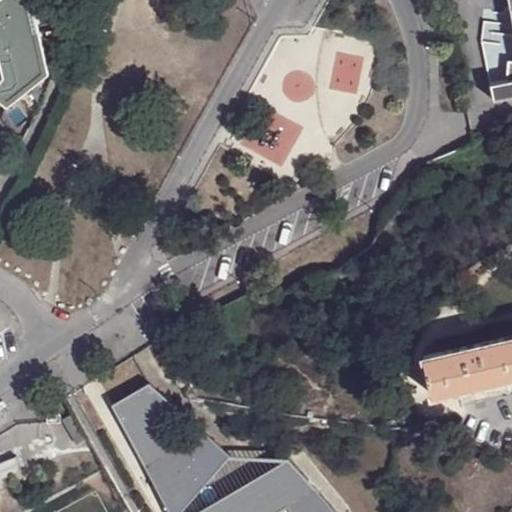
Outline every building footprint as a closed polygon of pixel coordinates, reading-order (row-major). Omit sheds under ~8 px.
[(0,0),(0,58),(4,77),(0,81),(0,101),(5,105),(48,74),(31,0),(0,0)] [(511,0),(506,0),(511,25),(511,79),(507,80),(487,83),(489,99),(492,99),(492,100),(511,96),(511,0)] [(511,334),(417,355),(424,395),(465,386),(466,393),(484,389),(482,382),(511,374),(511,334)] [(173,406),(149,383),(112,406),(181,511),(229,457),(203,433),(174,449),(158,423),(173,406)] [(332,511),(288,460),(196,511),(332,511)]
